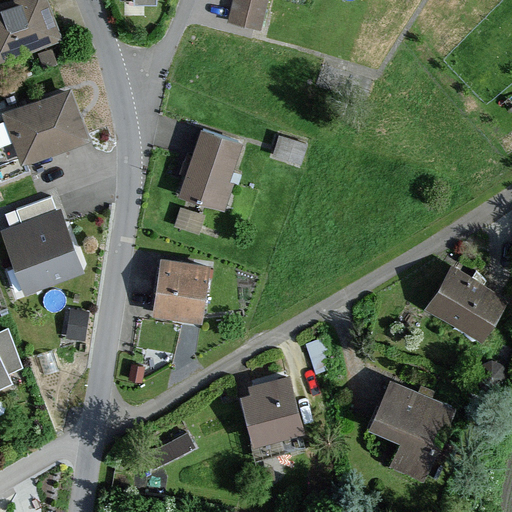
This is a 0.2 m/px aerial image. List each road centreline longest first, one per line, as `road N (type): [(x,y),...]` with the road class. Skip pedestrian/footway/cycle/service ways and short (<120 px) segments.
road 1 (residential): [(511,193),(92,442)]
road 2 (residential): [(87,0),(125,115),(126,219),(92,442)]
